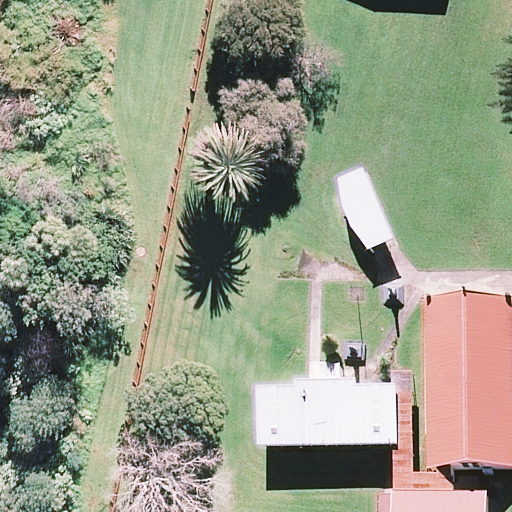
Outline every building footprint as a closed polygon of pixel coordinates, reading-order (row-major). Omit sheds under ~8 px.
[(399,247),(369,176),(341,189),(371,259),(399,247)] [(281,273),(226,219),(190,256),(245,310),(281,273)] [(445,477),(511,475),(511,304),(442,306),(445,477)] [(414,394),(274,397),(275,457),(415,454),(414,394)] [(409,501),(408,511),(503,511),(504,501),(409,501)]
